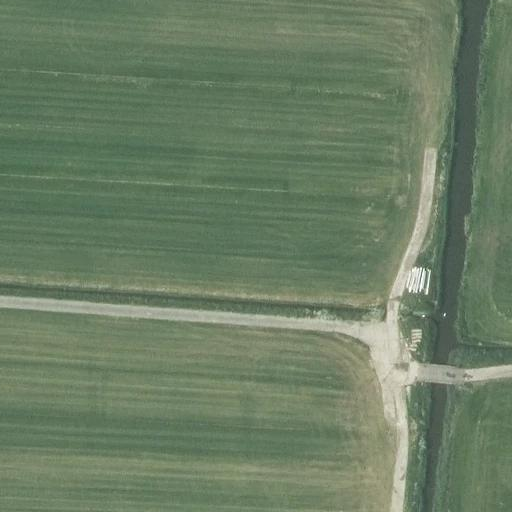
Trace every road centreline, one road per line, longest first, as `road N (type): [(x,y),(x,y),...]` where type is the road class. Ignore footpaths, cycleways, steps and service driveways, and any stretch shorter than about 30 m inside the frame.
road 1 (track): [(388,367),(377,332),(0,300)]
road 2 (track): [(430,150),(420,233),(377,332)]
road 3 (track): [(388,367),(401,448),(395,511)]
road 4 (track): [(511,369),(464,375),(388,367)]
